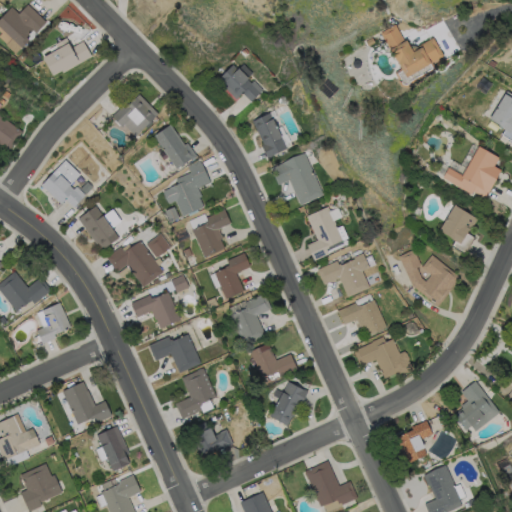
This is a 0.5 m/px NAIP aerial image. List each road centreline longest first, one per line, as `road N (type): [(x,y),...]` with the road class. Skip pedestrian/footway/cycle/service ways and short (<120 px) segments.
road 1 (residential): [(393,511),(228,150),(89,0)]
road 2 (residential): [(511,234),(469,327),(428,378),(183,496)]
road 3 (residential): [(190,511),(80,279),(44,237),(0,204)]
road 4 (residential): [(132,45),(54,124),(0,197)]
road 5 (residential): [(111,341),(0,390)]
